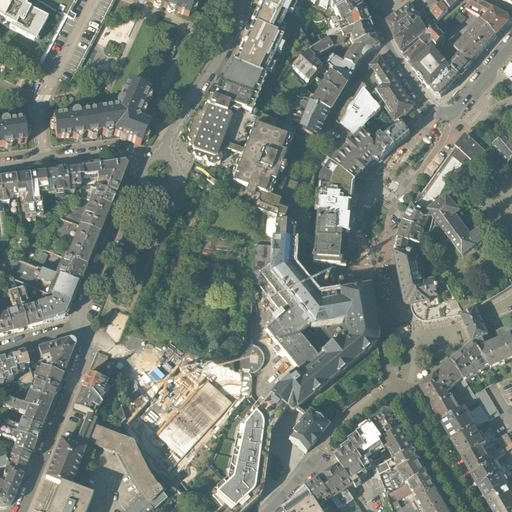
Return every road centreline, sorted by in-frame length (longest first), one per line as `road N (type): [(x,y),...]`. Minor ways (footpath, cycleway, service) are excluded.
road 1 (residential): [(19,511),(92,335),(78,323)]
road 2 (residential): [(163,156),(231,40),(236,0)]
road 3 (residential): [(78,323),(135,189),(146,183)]
road 4 (residential): [(0,166),(114,152),(146,162)]
road 5 (residential): [(389,43),(363,60),(321,141)]
